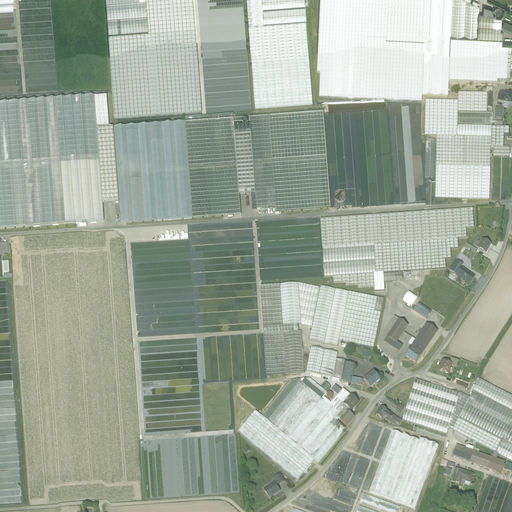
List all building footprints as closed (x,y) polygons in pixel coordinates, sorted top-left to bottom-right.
[(14,0),(0,0),(0,10),(15,10),(14,0)] [(192,0),(105,0),(108,35),(195,28),(192,0)] [(246,0),(249,26),(264,25),(262,0),(246,0)] [(304,0),(262,0),(263,10),(305,6),(304,0)] [(320,0),(317,73),(320,73),(319,96),(422,101),(422,96),(448,97),(448,85),(476,87),(478,44),(480,45),(477,87),(487,88),(491,88),(494,45),(495,45),(493,88),(507,87),(509,46),(502,46),(503,31),(501,31),(501,28),(495,27),(495,18),(496,18),(496,15),(493,15),(484,15),(479,14),(479,7),(464,0),(320,0)] [(502,13),(502,11),(502,10),(501,8),(500,8),(498,7),(497,8),(495,9),(495,10),(494,11),(495,13),(495,14),(497,15),(498,15),(500,15),(501,14),(502,13)] [(305,8),(263,11),(264,25),(306,21),(305,8)] [(249,26),(253,83),(310,79),(306,21),(264,25),(249,26)] [(511,32),(511,25),(504,22),(501,28),(501,31),(503,31),(511,34),(511,32)] [(108,35),(114,120),(201,113),(195,28),(108,35)] [(310,79),(253,83),(255,109),(312,105),(310,79)] [(511,93),(501,92),(499,92),(499,95),(498,100),(511,103),(511,93)] [(491,138),(457,137),(457,125),(457,124),(457,112),(487,113),(487,108),(487,93),(458,93),(458,101),(425,101),(424,136),(436,136),(436,165),(490,167),(490,147),(491,138)] [(107,96),(94,97),(102,205),(119,204),(113,128),(109,128),(107,96)] [(94,97),(17,103),(27,228),(104,222),(102,205),(94,97)] [(323,112),(269,116),(276,208),(275,208),(276,212),(330,208),(323,112)] [(487,113),(457,112),(457,124),(491,125),(491,113),(487,113)] [(269,116),(249,117),(250,125),(255,194),(256,209),(275,208),(276,208),(269,116)] [(503,118),(495,118),(494,128),(502,128),(503,118)] [(233,119),(185,122),(192,218),(241,215),(239,195),(234,127),(233,119)] [(185,122),(113,127),(119,204),(120,224),(192,218),(185,122)] [(234,127),(239,195),(255,194),(250,125),(234,127)] [(491,126),(457,125),(457,137),(491,138),(491,128),(491,126)] [(502,128),(494,128),(491,128),(491,138),(490,147),(493,147),(503,148),(503,135),(508,135),(508,128),(502,128)] [(424,178),(434,178),(435,140),(426,140),(424,178)] [(493,147),(493,157),(509,158),(509,148),(503,148),(493,147)] [(490,167),(436,165),(435,199),(489,200),(490,167)] [(472,209),(320,219),(324,277),(333,277),(334,284),(346,283),(346,286),(358,285),(358,288),(374,287),(375,292),(384,292),(384,283),(402,282),(402,274),(383,276),(383,274),(446,269),(445,260),(451,259),(450,250),(458,249),(458,239),(466,239),(466,229),(473,228),(472,209)] [(481,243),(478,249),(485,253),(490,244),(483,240),(481,243)] [(455,260),(449,270),(456,275),(460,268),(463,265),(455,260)] [(474,278),(462,269),(458,276),(469,284),(474,278)] [(298,284),(280,285),(260,286),(266,376),(286,375),(304,374),(301,332),(298,332),(298,326),(301,325),(312,327),(320,288),(298,284)] [(383,300),(349,292),(348,292),(320,286),(320,288),(312,327),(309,341),(337,347),(338,342),(342,343),(352,345),(373,349),(383,300)] [(417,297),(409,291),(403,301),(408,304),(407,307),(409,308),(410,306),(411,306),(417,297)] [(431,312),(418,304),(416,308),(414,306),(411,309),(426,319),(431,312)] [(394,317),(382,335),(387,338),(399,320),(394,317)] [(399,320),(387,338),(396,344),(397,342),(408,326),(399,320)] [(427,325),(416,341),(412,339),(409,345),(412,347),(411,349),(422,356),(438,332),(427,325)] [(396,344),(387,338),(384,342),(393,348),(396,344)] [(396,344),(393,348),(399,352),(403,346),(397,342),(396,344)] [(338,353),(311,347),(306,372),(341,379),(345,362),(336,360),(338,353)] [(422,356),(411,349),(406,357),(417,364),(422,356)] [(459,361),(451,358),(449,364),(451,364),(451,365),(457,367),(459,361)] [(355,364),(345,362),(341,379),(341,382),(361,386),(362,380),(352,378),(355,364)] [(447,364),(442,362),(439,371),(440,371),(440,372),(441,372),(442,372),(448,374),(451,365),(451,364),(449,364),(447,363),(447,364)] [(374,372),(364,380),(370,388),(380,380),(374,372)] [(310,379),(298,380),(291,381),(261,416),(314,460),(318,463),(341,434),(335,429),(340,424),(337,422),(338,420),(336,418),(344,409),(349,413),(351,411),(343,404),(350,396),(343,390),(331,403),(324,397),(327,393),(310,379)] [(511,412),(511,413),(473,393),(469,400),(460,418),(511,445),(511,396),(480,379),(474,392),(511,412)] [(460,394),(415,380),(402,421),(418,426),(416,433),(444,442),(448,429),(459,395),(460,394)] [(459,395),(448,429),(453,431),(460,418),(469,400),(459,395)] [(359,403),(350,396),(343,404),(351,411),(355,406),(356,407),(359,403)] [(398,406),(387,398),(384,402),(400,413),(404,408),(399,405),(398,406)] [(393,416),(381,407),(376,415),(382,420),(383,418),(389,422),(393,416)] [(349,413),(344,409),(336,418),(338,420),(347,427),(354,418),(349,413)] [(314,460),(261,416),(255,411),(239,431),(298,480),(314,460)] [(400,421),(393,416),(389,422),(396,427),(397,426),(397,427),(401,422),(400,421)] [(492,458),(456,446),(452,457),(501,474),(505,463),(496,460),(498,455),(511,461),(511,445),(460,418),(453,431),(494,453),(492,458)] [(346,429),(340,424),(335,429),(341,434),(346,429)] [(419,441),(392,431),(369,492),(414,509),(438,446),(420,439),(419,441)] [(473,475),(459,470),(457,476),(455,482),(459,483),(460,480),(470,483),(473,475)] [(279,475),(274,479),(278,485),(278,486),(284,482),(279,475)] [(274,484),(264,491),(269,498),(279,492),(276,487),(278,485),(276,482),(273,484),(274,484)]
